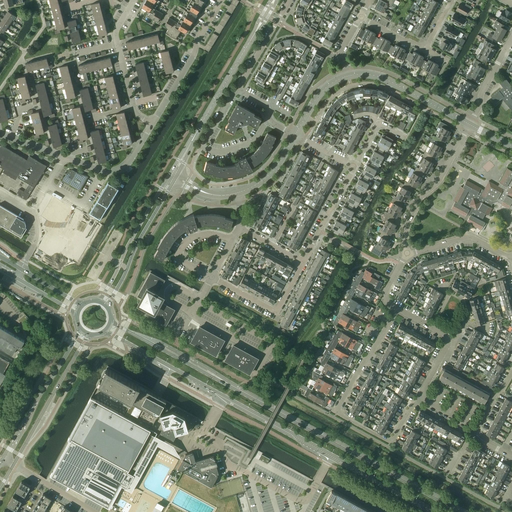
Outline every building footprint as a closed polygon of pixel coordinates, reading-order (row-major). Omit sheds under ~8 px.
[(155,9),(159,0),(146,0),(142,7),(150,12),(147,16),(158,22),(163,14),(155,9)] [(190,0),(186,8),(196,14),(204,1),(201,0),(190,0)] [(299,3),(307,8),(308,7),(309,7),(311,5),(312,4),(304,0),(300,0),(300,1),(300,2),(299,4),(299,3)] [(345,0),(342,5),(350,9),(353,4),(354,2),(350,0),(345,0)] [(378,0),(376,3),(386,9),(388,5),(391,7),(393,3),(387,0),(378,0)] [(296,11),(296,14),(304,14),(304,12),(304,10),(306,10),(307,8),(299,3),(297,7),(296,11)] [(375,12),(385,18),(388,14),(384,12),(386,9),(376,3),(374,8),(376,9),(375,12)] [(425,8),(433,12),(436,8),(428,3),(425,8)] [(456,10),(465,15),(468,9),(470,10),(471,7),(466,4),(464,7),(459,4),(456,10)] [(340,9),(348,14),(350,9),(342,5),(343,5),(340,9)] [(422,13),(430,17),(433,12),(425,8),(422,13)] [(338,14),(345,18),(348,14),(340,9),(338,14)] [(168,29),(166,33),(176,39),(181,31),(185,33),(195,16),(185,10),(177,22),(169,18),(164,26),(168,29)] [(499,17),(508,22),(511,16),(510,16),(511,13),(506,10),(504,13),(502,11),(499,17)] [(5,15),(12,20),(15,16),(8,11),(5,15)] [(420,18),(428,22),(430,17),(422,13),(420,18)] [(297,22),(298,25),(305,21),(304,19),(304,17),(305,17),(306,14),(304,14),(296,14),(296,18),(297,22)] [(335,19),(342,23),(345,18),(338,14),(335,19)] [(2,20),(9,24),(12,20),(5,15),(2,20)] [(450,22),(459,27),(461,24),(464,25),(467,21),(460,17),(459,20),(456,18),(453,16),(450,22)] [(417,22),(425,27),(428,22),(420,18),(417,22)] [(332,24),(340,28),(342,23),(335,19),(332,24)] [(0,22),(0,24),(6,28),(9,24),(2,20),(0,22)] [(303,31),(306,34),(310,27),(308,25),(307,24),(308,22),(307,20),(305,21),(298,25),(301,29),(303,31)] [(495,31),(503,36),(506,30),(502,28),(503,25),(496,21),(494,24),(495,24),(494,26),(497,28),(495,31)] [(415,27),(423,31),(425,27),(417,22),(415,27)] [(306,34),(311,36),(318,25),(317,24),(313,23),(310,27),(306,34)] [(330,28),(337,33),(340,28),(332,24),(330,28)] [(410,31),(420,36),(423,31),(415,27),(413,26),(410,31)] [(327,33),(335,37),(337,33),(330,28),(327,33)] [(362,39),(365,41),(370,31),(365,28),(363,32),(361,30),(358,36),(362,38),(362,39)] [(443,33),(453,39),(455,35),(458,37),(461,32),(454,29),(453,32),(450,30),(446,28),(443,33)] [(369,42),(373,44),(376,39),(373,37),(375,34),(370,31),(365,41),(368,43),(369,42)] [(494,38),(500,41),(503,36),(495,31),(493,35),(490,33),(489,35),(488,35),(486,38),(492,41),(494,38)] [(324,38),(332,42),(335,37),(327,33),(325,38),(324,37),(324,38)] [(377,48),(380,49),(385,39),(380,36),(378,40),(376,39),(373,44),(377,46),(377,48)] [(444,49),(449,51),(453,45),(448,42),(449,41),(442,37),(440,41),(443,43),(442,45),(441,44),(439,48),(444,50),(444,49)] [(322,43),(330,47),(332,42),(324,38),(322,43)] [(283,40),(279,42),(283,49),(284,51),(286,50),(285,48),(288,47),(290,47),(290,39),(286,40),(283,40)] [(294,40),(290,39),(290,47),(290,49),(292,49),(293,47),(295,48),(297,49),(301,42),(298,41),(294,40)] [(384,50),(388,52),(391,47),(388,45),(390,42),(385,39),(380,49),(383,51),(384,50)] [(481,49),(492,55),(495,50),(492,48),(494,45),(485,40),(483,43),(484,44),(481,49)] [(271,50),(280,55),(281,53),(279,52),(281,50),(283,49),(279,42),(276,44),(273,47),(271,50)] [(307,45),(301,42),(297,49),(296,51),(299,52),(298,54),(300,55),(301,56),(307,45)] [(392,56),(395,57),(400,47),(395,45),(393,48),(391,47),(388,52),(391,54),(392,56)] [(399,58),(403,61),(406,55),(403,53),(405,50),(400,47),(395,57),(397,59),(399,58)] [(476,58),(484,62),(486,59),(489,61),(492,55),(481,49),(478,55),(476,58)] [(268,55),(278,61),(279,61),(282,56),(280,55),(271,50),(272,51),(271,52),(270,52),(268,55)] [(316,50),(314,55),(322,59),(324,54),(316,50)] [(410,63),(413,64),(418,54),(413,52),(411,55),(409,54),(406,59),(410,61),(410,63)] [(417,65),(421,67),(424,62),(421,61),(423,57),(418,54),(413,64),(416,66),(417,65)] [(267,58),(266,60),(274,65),(275,63),(276,63),(278,61),(268,55),(266,58),(267,58)] [(314,55),(311,60),(319,64),(321,59),(322,60),(322,59),(314,55)] [(264,62),(262,65),(274,71),(276,66),(274,65),(266,60),(265,62),(264,62)] [(311,60),(309,65),(316,69),(319,64),(311,60)] [(425,71),(428,72),(433,62),(428,60),(426,63),(424,62),(421,67),(425,70),(425,71)] [(474,70),(481,75),(484,69),(479,66),(480,63),(475,60),(472,65),(476,67),(474,70)] [(432,74),(436,76),(439,70),(436,69),(438,65),(433,62),(428,72),(431,74),(432,74)] [(83,75),(84,81),(88,80),(86,72),(84,64),(78,65),(80,74),(84,73),(84,74),(83,75)] [(261,68),(260,70),(271,76),(274,71),(262,65),(261,68)] [(309,65),(306,69),(314,74),(314,73),(316,69),(309,65)] [(306,69),(304,74),(311,78),(314,74),(306,69)] [(472,77),(478,80),(481,75),(474,70),(470,69),(466,77),(471,80),(472,77)] [(258,72),(257,75),(267,81),(268,81),(271,76),(260,70),(259,72),(258,72)] [(304,74),(301,79),(309,83),(311,78),(304,74)] [(256,84),(263,89),(265,86),(262,84),(263,83),(264,83),(267,81),(257,75),(255,78),(256,78),(254,80),(258,82),(256,84)] [(509,108),(511,110),(511,109),(511,87),(504,77),(498,82),(503,88),(491,97),(496,103),(501,98),(509,108)] [(298,84),(306,88),(308,83),(309,83),(301,79),(298,84)] [(457,88),(468,94),(470,90),(472,91),(475,86),(465,80),(463,85),(460,84),(457,88)] [(81,95),(89,93),(88,88),(90,87),(89,84),(84,85),(85,88),(79,90),(81,95)] [(296,88),(303,92),(306,88),(298,84),(296,88)] [(293,93),(301,97),(303,92),(296,88),(293,93)] [(353,91),(355,97),(357,97),(360,96),(362,96),(362,88),(359,89),(360,89),(357,90),(355,90),(353,91)] [(455,99),(465,104),(468,99),(466,98),(468,94),(457,88),(455,93),(457,94),(455,99)] [(371,89),(370,96),(373,96),(375,97),(378,98),(380,90),(378,90),(377,90),(375,90),(373,89),(371,89)] [(380,90),(378,98),(380,98),(383,99),(385,101),(388,95),(386,94),(384,93),(382,92),(382,91),(380,90)] [(344,94),(348,100),(350,99),(352,98),(355,97),(353,91),(351,91),(349,92),(347,93),(346,93),(344,94)] [(290,98),(298,102),(299,102),(298,102),(301,97),(293,93),(291,97),(290,98)] [(337,99),(341,104),(343,103),(346,101),(348,100),(344,94),(342,95),(343,95),(341,96),(339,98),(337,99)] [(391,106),(395,99),(390,96),(385,105),(390,108),(391,106)] [(288,102),(296,107),(298,102),(290,98),(288,102)] [(332,103),(330,105),(336,110),(338,108),(339,106),(341,104),(337,99),(335,101),(334,102),(332,104),(332,103)] [(397,109),(401,101),(395,99),(391,106),(397,109)] [(402,112),(406,104),(401,101),(397,109),(402,112)] [(225,128),(233,133),(237,126),(250,123),(256,127),(261,119),(253,114),(254,113),(238,105),(237,104),(236,105),(228,120),(229,121),(225,128)] [(407,115),(411,107),(406,104),(402,112),(407,115)] [(327,111),(325,113),(331,116),(333,114),(333,113),(334,114),(337,111),(336,110),(330,105),(329,107),(328,109),(327,111)] [(412,121),(416,115),(415,114),(417,110),(411,107),(407,115),(411,117),(411,119),(411,120),(412,121)] [(321,120),(329,124),(330,125),(334,118),(331,116),(325,113),(322,118),(321,120)] [(359,119),(355,126),(364,131),(366,127),(366,126),(365,125),(366,122),(359,119)] [(318,127),(324,131),(326,126),(328,126),(329,126),(329,124),(321,120),(320,121),(321,122),(318,127)] [(440,129),(438,132),(449,138),(450,136),(449,135),(450,132),(449,131),(451,127),(441,122),(438,127),(440,129)] [(355,126),(352,131),(361,135),(363,131),(364,131),(355,126)] [(319,139),(321,140),(323,136),(323,135),(322,134),(324,131),(318,127),(315,133),(314,133),(313,134),(319,138),(319,139)] [(352,131),(350,136),(358,140),(361,135),(352,131)] [(434,136),(432,139),(440,143),(441,144),(443,141),(445,142),(446,139),(448,140),(449,138),(438,132),(436,137),(434,136)] [(212,173),(212,175),(216,176),(221,176),(225,177),(230,176),(234,176),(239,175),(243,174),(246,173),(249,172),(252,170),(253,170),(252,167),(255,165),(259,162),(262,159),(265,156),(268,153),(271,149),(273,146),(272,145),(276,137),(267,133),(263,141),(263,142),(262,144),(260,147),(257,149),(255,152),(252,154),(249,156),(246,158),(245,157),(243,158),(240,159),(238,160),(238,161),(235,162),(235,165),(232,166),(228,166),(224,166),(221,166),(217,165),(215,165),(215,164),(206,162),(204,171),(212,173)] [(380,141),(390,147),(391,147),(392,145),(392,144),(391,143),(392,140),(383,134),(380,139),(381,139),(380,141)] [(350,136),(347,140),(356,145),(358,140),(350,136)] [(432,143),(430,148),(441,153),(442,151),(440,150),(442,147),(438,145),(440,143),(432,139),(430,142),(432,143)] [(347,140),(345,145),(354,150),(353,150),(356,145),(347,140)] [(376,147),(385,153),(387,149),(388,150),(389,150),(389,149),(390,147),(380,141),(378,143),(376,147)] [(0,166),(9,172),(8,175),(11,176),(12,174),(29,184),(24,192),(19,189),(16,194),(26,200),(34,187),(46,166),(29,156),(27,160),(1,145),(1,146),(0,145),(0,166)] [(342,150),(350,155),(351,154),(354,150),(345,145),(342,150)] [(372,155),(383,161),(384,158),(384,157),(383,157),(385,154),(375,148),(373,153),(372,155)] [(425,151),(423,154),(431,158),(433,156),(436,158),(438,155),(439,156),(441,153),(430,148),(427,152),(425,151)] [(298,157),(307,162),(310,156),(302,152),(303,152),(302,152),(298,157)] [(419,162),(421,163),(432,169),(433,167),(431,166),(433,163),(431,162),(432,159),(431,158),(423,154),(419,162)] [(368,161),(378,166),(380,163),(380,164),(381,164),(382,163),(383,161),(372,155),(371,157),(370,157),(368,161)] [(296,163),(304,167),(307,162),(298,157),(296,161),(297,161),(296,163)] [(365,169),(375,175),(376,175),(375,175),(377,172),(376,171),(377,167),(367,162),(365,166),(366,167),(365,169)] [(292,168),(301,173),(304,167),(296,163),(295,164),(292,168)] [(416,167),(415,170),(423,174),(424,172),(427,173),(429,170),(431,171),(432,169),(421,163),(418,168),(416,167)] [(328,172),(335,176),(338,171),(331,167),(330,167),(327,172),(328,172)] [(290,174),(298,178),(301,173),(292,168),(290,172),(291,172),(290,174)] [(467,222),(481,230),(485,222),(481,220),(485,214),(488,215),(492,208),(490,207),(492,203),(492,201),(497,200),(498,202),(501,204),(501,205),(508,209),(509,206),(511,207),(511,171),(507,168),(499,183),(497,186),(489,181),(484,190),(466,180),(463,187),(461,186),(453,201),(455,202),(451,209),(465,216),(467,214),(470,216),(467,222)] [(62,180),(80,191),(88,176),(69,169),(62,180)] [(360,175),(370,180),(372,177),(373,177),(374,177),(375,175),(365,169),(363,171),(363,170),(360,175)] [(413,173),(410,178),(421,184),(422,181),(420,180),(422,177),(421,177),(423,174),(415,170),(412,169),(411,172),(413,173)] [(325,177),(333,181),(335,176),(328,172),(325,177)] [(286,178),(295,183),(298,178),(290,174),(289,175),(286,178)] [(358,181),(357,183),(368,188),(369,186),(369,185),(368,184),(370,181),(360,176),(358,180),(358,181)] [(319,180),(330,186),(333,181),(325,177),(324,180),(320,178),(319,180)] [(284,184),(292,189),(295,183),(286,178),(284,182),(285,183),(284,184)] [(405,181),(404,184),(409,187),(411,189),(413,186),(416,188),(418,185),(420,186),(421,184),(410,178),(407,183),(405,181)] [(318,185),(327,190),(330,186),(319,180),(318,181),(320,182),(318,185)] [(99,220),(100,220),(119,188),(118,188),(108,182),(89,214),(90,214),(100,220),(99,220)] [(353,189),(363,194),(365,191),(366,191),(367,191),(368,189),(368,188),(357,183),(356,185),(355,184),(353,189)] [(401,187),(399,192),(409,198),(411,196),(409,195),(411,192),(407,190),(409,187),(404,184),(401,183),(399,186),(401,187)] [(280,189),(289,194),(292,189),(284,184),(284,186),(283,186),(280,189)] [(314,189),(325,195),(327,190),(318,185),(316,188),(315,187),(314,189)] [(286,200),(289,194),(280,189),(279,193),(279,194),(278,196),(279,196),(286,200)] [(313,195),(322,200),(325,195),(314,189),(313,191),(314,192),(313,195)] [(351,194),(349,196),(360,202),(362,200),(362,199),(361,199),(361,198),(362,195),(352,190),(350,194),(351,194)] [(394,196),(392,199),(401,203),(403,201),(405,202),(406,199),(408,200),(409,198),(399,192),(396,197),(394,196)] [(267,199),(276,204),(279,198),(271,194),(271,193),(271,194),(270,193),(267,199)] [(309,199),(320,205),(322,200),(313,195),(311,198),(310,197),(309,199)] [(345,203),(355,208),(357,205),(358,205),(359,205),(360,202),(361,203),(360,202),(349,196),(348,198),(345,203)] [(49,231),(39,248),(56,259),(67,241),(58,236),(67,222),(64,220),(70,209),(53,198),(42,216),(51,221),(46,230),(49,231)] [(265,205),(273,209),(276,204),(267,199),(265,203),(266,203),(265,205)] [(307,204),(317,209),(320,205),(309,199),(308,200),(309,201),(307,204)] [(393,203),(390,208),(401,214),(402,211),(400,210),(402,207),(401,207),(402,204),(401,203),(392,199),(391,202),(393,203)] [(343,208),(342,210),(353,216),(354,214),(354,213),(354,212),(353,212),(355,209),(345,204),(342,208),(343,208)] [(0,224),(21,237),(26,228),(25,227),(26,225),(25,221),(23,220),(23,219),(0,205),(0,224)] [(261,209),(270,214),(273,209),(265,205),(264,206),(263,206),(261,209)] [(302,210),(313,216),(316,211),(309,207),(307,211),(303,209),(302,210)] [(384,214),(386,216),(393,219),(394,217),(396,218),(398,215),(400,216),(401,214),(390,208),(387,213),(385,211),(384,214)] [(259,215),(267,220),(270,214),(261,209),(259,213),(260,214),(259,215)] [(303,217),(311,221),(313,216),(302,210),(301,212),(303,213),(301,216),(303,217)] [(338,216),(348,222),(349,219),(350,219),(351,219),(353,216),(353,217),(353,216),(342,210),(341,212),(340,212),(338,216)] [(84,221),(64,255),(78,263),(101,225),(79,212),(76,217),(81,219),(84,221)] [(154,255),(162,260),(167,252),(171,244),(173,241),(176,238),(179,235),(181,232),(185,230),(186,232),(190,230),(190,231),(193,230),(195,229),(198,228),(197,226),(201,225),(205,225),(209,225),(213,225),(217,225),(218,225),(220,226),(221,226),(221,227),(230,229),(233,220),(225,218),(225,216),(221,215),(216,214),(212,214),(207,214),(202,215),(197,216),(194,216),(194,214),(190,215),(187,216),(184,218),(181,220),(178,222),(175,224),(171,227),(167,231),(164,235),(162,239),(157,247),(158,248),(154,255)] [(255,220),(264,225),(267,220),(259,215),(258,217),(257,217),(255,220)] [(386,222),(384,225),(395,231),(396,229),(394,228),(396,225),(393,223),(394,220),(393,219),(386,216),(384,221),(386,222)] [(297,220),(308,226),(311,221),(303,217),(302,220),(298,218),(297,220)] [(335,222),(334,224),(346,230),(345,230),(347,228),(346,227),(346,226),(345,226),(347,223),(337,217),(335,222)] [(261,231),(264,225),(255,220),(252,226),(253,226),(253,227),(261,231)] [(298,227),(306,231),(308,226),(297,220),(296,221),(300,223),(298,227)] [(330,230),(340,236),(342,233),(343,233),(344,232),(345,230),(346,230),(334,224),(333,226),(330,230)] [(378,232),(380,233),(387,237),(388,234),(390,235),(392,232),(394,233),(395,231),(384,225),(382,228),(380,227),(378,232)] [(292,229),(303,235),(306,231),(298,227),(297,230),(293,228),(292,229)] [(293,236),(300,240),(303,235),(292,229),(291,231),(293,232),(291,235),(293,236)] [(378,242),(389,248),(390,246),(388,245),(390,242),(387,240),(388,237),(387,237),(380,233),(379,236),(381,237),(378,242)] [(290,241),(298,245),(300,240),(293,236),(291,241),(290,241)] [(241,237),(239,242),(246,247),(249,242),(241,237)] [(295,250),(298,245),(290,241),(291,241),(289,240),(287,245),(288,246),(295,250)] [(239,242),(236,247),(244,251),(246,247),(239,242)] [(370,251),(379,256),(382,251),(384,252),(386,249),(388,250),(389,248),(378,242),(377,245),(374,243),(373,245),(373,246),(370,251)] [(236,247),(233,252),(241,256),(244,251),(236,247)] [(255,256),(260,259),(264,251),(259,248),(255,256)] [(316,258),(325,263),(327,259),(326,259),(329,253),(322,249),(320,253),(319,253),(316,258)] [(455,251),(458,261),(463,260),(466,260),(467,251),(461,251),(457,252),(457,250),(455,251)] [(260,259),(264,262),(269,254),(264,251),(260,259)] [(467,251),(466,260),(469,259),(474,262),(479,252),(478,251),(477,253),(474,251),(467,251)] [(233,252),(231,256),(239,261),(241,256),(233,252)] [(479,252),(474,262),(479,264),(483,256),(480,255),(481,253),(479,252)] [(445,254),(449,267),(454,265),(453,263),(451,254),(448,255),(447,253),(445,254)] [(264,262),(269,264),(273,256),(269,254),(264,262)] [(441,257),(443,266),(444,268),(449,267),(445,254),(443,254),(444,256),(441,257)] [(231,256),(228,261),(236,265),(239,261),(231,256)] [(269,264),(274,267),(278,259),(273,256),(269,264)] [(483,256),(479,264),(483,267),(488,257),(487,256),(486,258),(483,256)] [(488,257),(483,267),(488,269),(492,261),(489,260),(490,258),(488,257)] [(312,262),(320,266),(323,268),(325,263),(316,258),(314,261),(313,260),(312,262)] [(274,267),(279,269),(283,262),(278,259),(274,267)] [(426,260),(429,270),(429,272),(434,271),(434,268),(431,260),(428,261),(427,259),(426,260)] [(416,266),(421,273),(423,271),(429,270),(426,260),(424,260),(424,262),(421,263),(416,266)] [(226,266),(233,270),(236,271),(238,267),(236,265),(228,261),(226,266)] [(492,261),(488,269),(492,272),(497,262),(495,261),(495,263),(492,261)] [(279,269),(283,272),(288,264),(283,262),(279,269)] [(311,267),(318,271),(320,266),(312,262),(311,263),(312,264),(311,267)] [(497,262),(492,272),(497,274),(498,278),(504,277),(501,267),(501,266),(498,265),(499,263),(497,262)] [(282,274),(288,277),(289,275),(288,275),(293,267),(288,264),(283,272),(282,274)] [(223,271),(231,275),(233,270),(226,266),(223,271)] [(406,274),(416,279),(418,275),(421,273),(416,266),(410,270),(409,273),(407,272),(406,274)] [(307,271),(315,276),(318,271),(311,267),(309,270),(308,270),(307,271)] [(357,276),(355,278),(361,281),(363,278),(369,281),(372,277),(370,276),(371,275),(372,275),(373,275),(373,274),(365,270),(364,272),(361,271),(358,276),(357,275),(357,276)] [(220,276),(228,280),(231,275),(223,271),(220,276)] [(306,277),(312,280),(315,276),(307,271),(306,273),(307,273),(306,277)] [(150,272),(137,296),(142,299),(139,304),(144,306),(141,311),(166,324),(174,310),(159,302),(162,297),(157,294),(165,280),(150,272)] [(405,279),(413,284),(416,279),(406,274),(405,276),(407,277),(405,279)] [(372,277),(369,281),(376,285),(374,288),(378,290),(382,282),(373,278),(374,277),(374,276),(373,275),(372,275),(371,275),(370,276),(372,277)] [(240,284),(245,287),(249,279),(244,276),(240,284)] [(302,281),(312,286),(315,282),(312,280),(306,277),(304,280),(303,279),(302,281)] [(356,281),(353,286),(363,292),(366,288),(364,287),(359,284),(361,281),(355,278),(354,280),(355,281),(356,281)] [(494,281),(495,287),(508,283),(508,281),(506,281),(505,278),(494,281)] [(245,287),(249,289),(254,281),(249,279),(245,287)] [(401,283),(411,288),(413,284),(405,279),(404,282),(402,281),(401,283)] [(450,288),(455,291),(460,283),(455,280),(450,288)] [(249,289),(254,292),(258,284),(254,281),(249,289)] [(300,286),(310,291),(312,286),(302,281),(301,282),(302,283),(300,286)] [(400,288),(408,293),(411,288),(401,283),(400,285),(402,286),(400,288)] [(455,291),(460,293),(464,285),(460,283),(455,291)] [(460,293),(464,296),(470,285),(465,283),(464,285),(460,293)] [(495,287),(497,291),(508,288),(507,285),(509,285),(508,283),(495,287)] [(254,292),(259,295),(263,287),(258,284),(254,292)] [(366,288),(363,292),(375,298),(377,294),(367,288),(368,287),(368,286),(366,285),(365,286),(364,287),(366,288)] [(464,296),(469,298),(474,288),(470,285),(464,296)] [(297,290),(307,296),(310,291),(300,286),(299,289),(297,288),(297,290)] [(348,291),(347,293),(353,296),(354,292),(359,295),(360,295),(361,296),(363,292),(353,286),(352,288),(348,291)] [(259,295),(264,297),(268,289),(263,287),(259,295)] [(396,292),(406,297),(408,293),(400,288),(399,291),(397,290),(396,292)] [(432,294),(440,299),(443,294),(433,288),(430,293),(432,294)] [(498,296),(501,296),(511,293),(511,291),(509,291),(508,288),(497,291),(498,296)] [(264,297),(268,300),(273,292),(268,289),(264,297)] [(295,296),(305,301),(307,296),(297,290),(296,292),(297,292),(295,296)] [(268,300),(273,302),(278,295),(273,292),(268,300)] [(360,295),(359,295),(359,296),(359,297),(361,298),(362,298),(363,297),(372,302),(375,298),(363,292),(361,296),(360,295)] [(395,298),(403,302),(406,297),(396,292),(395,294),(397,295),(395,298)] [(347,298),(345,301),(355,307),(358,302),(351,299),(353,296),(347,293),(346,295),(347,298)] [(430,299),(438,303),(440,299),(432,294),(430,299)] [(291,300),(302,305),(305,301),(295,296),(294,299),(292,298),(291,300)] [(427,303),(435,308),(438,303),(430,299),(427,303)] [(290,305),(297,309),(299,310),(302,305),(291,300),(290,301),(292,302),(290,305)] [(339,307),(345,310),(346,307),(351,310),(353,311),(355,307),(345,301),(342,306),(341,305),(340,305),(339,307)] [(358,302),(355,307),(367,313),(370,308),(369,307),(367,306),(366,306),(366,307),(358,302)] [(425,308),(433,312),(435,308),(427,303),(425,308)] [(286,309),(294,313),(297,309),(290,305),(288,308),(287,307),(286,309)] [(337,316),(347,322),(350,317),(343,314),(345,310),(339,307),(338,310),(339,311),(337,316)] [(351,310),(351,311),(351,312),(353,313),(354,313),(354,312),(364,317),(367,313),(355,307),(353,311),(351,310)] [(422,312),(430,317),(433,312),(425,308),(422,312)] [(285,314),(294,320),(297,315),(294,313),(286,309),(285,311),(287,311),(285,314)] [(281,319),(292,324),(294,320),(285,314),(283,318),(282,317),(281,319)] [(345,326),(347,322),(337,316),(334,321),(333,320),(332,320),(331,322),(331,323),(336,326),(338,322),(343,325),(345,326)] [(347,322),(358,328),(361,322),(359,320),(358,321),(358,322),(350,317),(347,322)] [(286,328),(289,329),(292,324),(281,319),(280,320),(281,321),(280,324),(283,326),(282,327),(286,329),(286,328)] [(346,327),(356,332),(358,328),(347,322),(345,326),(343,325),(343,326),(343,327),(345,328),(346,328),(346,327)] [(400,335),(404,326),(400,324),(395,332),(400,335)] [(0,384),(6,375),(3,373),(9,363),(0,357),(0,346),(12,354),(17,347),(20,349),(25,341),(0,326),(0,384)] [(403,339),(404,337),(409,329),(404,326),(400,335),(399,336),(403,339)] [(191,342),(216,355),(224,340),(199,327),(191,342)] [(404,337),(409,339),(413,331),(409,329),(404,337)] [(471,334),(479,338),(482,339),(484,335),(474,329),(471,334)] [(338,330),(336,335),(347,341),(349,337),(351,338),(352,337),(351,336),(349,335),(348,336),(338,330)] [(409,339),(413,342),(418,334),(413,331),(409,339)] [(332,339),(331,342),(336,345),(338,342),(343,344),(345,345),(347,341),(336,335),(334,334),(332,339)] [(413,342),(418,344),(422,336),(418,334),(413,342)] [(469,338),(477,343),(479,338),(471,334),(469,338)] [(418,344),(422,347),(427,339),(422,336),(418,344)] [(349,337),(347,341),(358,347),(361,342),(361,341),(359,340),(358,340),(358,341),(351,338),(349,337)] [(466,343),(475,347),(477,343),(469,338),(466,343)] [(422,347),(427,349),(431,341),(427,339),(422,347)] [(345,345),(343,344),(343,345),(343,346),(345,347),(346,347),(346,346),(352,349),(351,351),(355,353),(358,347),(347,341),(345,345)] [(427,349),(431,352),(436,344),(431,341),(427,349)] [(511,345),(505,341),(502,346),(511,351),(511,350),(511,348),(511,346),(511,345)] [(329,344),(326,349),(339,356),(341,352),(335,348),(336,345),(331,342),(330,344),(329,344)] [(387,347),(396,352),(398,347),(390,343),(387,347)] [(464,347),(472,352),(475,347),(466,343),(464,347)] [(497,349),(500,350),(508,354),(509,352),(511,352),(511,351),(502,346),(500,344),(497,349)] [(225,360),(249,373),(257,359),(233,345),(225,360)] [(385,352),(393,356),(396,352),(387,347),(385,352)] [(462,352),(470,356),(472,352),(464,347),(462,352)] [(324,354),(323,357),(328,360),(330,357),(335,359),(337,360),(339,356),(326,349),(324,354)] [(500,350),(498,354),(507,360),(508,358),(506,357),(508,354),(500,350)] [(341,352),(339,356),(350,362),(353,357),(353,356),(351,355),(350,355),(350,356),(341,352)] [(383,356),(391,361),(393,356),(385,352),(383,356)] [(459,356),(467,360),(470,356),(462,352),(459,356)] [(495,359),(503,364),(504,361),(506,361),(507,360),(498,354),(495,359)] [(335,359),(335,360),(335,361),(337,362),(338,362),(338,361),(348,366),(350,362),(339,356),(337,360),(335,359)] [(380,361),(390,366),(393,362),(391,361),(383,356),(380,361)] [(457,361),(465,365),(467,360),(459,356),(457,361)] [(323,360),(320,365),(331,371),(333,366),(327,363),(328,360),(323,357),(322,359),(322,360),(323,360)] [(414,362),(423,366),(425,362),(417,357),(414,362)] [(378,365),(388,371),(390,366),(380,361),(378,365)] [(454,365),(462,370),(465,365),(457,361),(454,365)] [(412,367),(420,371),(423,366),(414,362),(412,367)] [(496,363),(493,368),(503,373),(503,371),(502,370),(504,367),(496,363)] [(315,367),(313,371),(320,375),(322,371),(327,374),(329,375),(331,371),(320,365),(318,369),(315,367)] [(375,370),(383,374),(386,370),(378,365),(375,370)] [(333,366),(331,371),(342,377),(345,372),(345,371),(343,370),(342,370),(341,371),(333,366)] [(488,371),(491,372),(499,377),(500,374),(502,375),(503,373),(493,368),(490,366),(488,371)] [(410,371),(418,375),(420,371),(412,367),(410,371)] [(439,378),(484,403),(490,393),(445,369),(442,367),(440,371),(442,373),(439,378)] [(106,368),(98,383),(161,417),(164,427),(162,427),(161,429),(162,430),(162,431),(159,435),(171,441),(173,437),(174,437),(175,437),(175,436),(176,436),(175,435),(176,433),(188,430),(195,417),(156,395),(106,368)] [(372,370),(369,375),(379,381),(382,376),(372,370)] [(313,379),(312,380),(323,386),(325,381),(318,378),(320,375),(313,371),(313,379)] [(327,374),(326,375),(327,376),(329,377),(330,377),(330,376),(340,381),(342,377),(331,371),(329,375),(327,374)] [(407,375),(415,380),(418,375),(410,371),(407,375)] [(491,372),(488,377),(498,382),(499,380),(497,379),(499,377),(491,372)] [(405,380),(413,384),(415,380),(407,375),(405,374),(402,379),(405,380)] [(369,375),(367,379),(377,385),(379,381),(369,375)] [(486,385),(489,387),(491,388),(493,385),(494,386),(495,383),(497,384),(498,382),(488,377),(486,381),(483,380),(482,383),(483,383),(486,385)] [(364,384),(372,388),(374,390),(377,385),(367,379),(364,384)] [(307,387),(312,390),(314,386),(319,389),(320,390),(323,386),(312,380),(310,385),(309,384),(308,384),(307,387)] [(402,384),(410,389),(413,384),(405,380),(402,384)] [(325,381),(323,386),(334,392),(337,387),(337,386),(335,385),(334,385),(333,386),(325,381)] [(304,395),(314,401),(317,396),(310,393),(312,390),(307,387),(301,384),(299,387),(306,391),(304,395)] [(362,388),(370,393),(372,388),(364,384),(362,388)] [(400,389),(408,393),(410,389),(402,384),(400,389)] [(319,389),(318,390),(319,391),(320,392),(321,392),(322,391),(332,396),(334,392),(323,386),(320,390),(319,389)] [(359,393),(367,397),(370,393),(362,388),(359,393)] [(397,394),(405,398),(408,393),(400,389),(397,394)] [(357,397),(365,402),(367,397),(359,393),(357,397)] [(391,399),(399,403),(402,398),(394,394),(391,399)] [(322,407),(324,408),(329,399),(325,397),(324,400),(317,396),(314,401),(322,405),(321,406),(322,407)] [(52,472),(50,476),(109,508),(121,486),(131,491),(138,480),(133,477),(155,437),(150,434),(150,433),(149,432),(150,430),(91,397),(68,439),(70,441),(53,473),(52,472)] [(354,402),(362,406),(365,402),(357,397),(354,402)] [(503,403),(511,407),(511,405),(511,401),(506,398),(503,403)] [(389,403),(397,407),(399,403),(391,399),(389,403)] [(158,416),(132,401),(124,415),(150,429),(152,426),(158,416)] [(352,406),(360,411),(362,406),(354,402),(352,406)] [(386,407),(394,412),(397,407),(389,403),(386,407)] [(501,407),(509,412),(511,407),(503,403),(501,407)] [(349,411),(357,415),(360,411),(352,406),(349,411)] [(384,412),(392,416),(394,412),(386,407),(384,412)] [(498,412),(506,416),(509,412),(501,407),(498,412)] [(415,419),(420,422),(425,414),(420,411),(415,419)] [(381,416),(389,421),(392,416),(384,412),(381,416)] [(496,416),(504,421),(506,416),(498,412),(496,416)] [(420,422),(425,424),(429,416),(425,414),(420,422)] [(379,421),(387,425),(389,421),(381,416),(379,421)] [(425,424),(429,427),(434,418),(429,416),(425,424)] [(493,421),(501,425),(504,421),(496,416),(493,421)] [(429,427),(434,429),(438,421),(434,418),(429,427)] [(376,425),(385,430),(387,425),(379,421),(376,425)] [(434,429),(438,431),(442,423),(438,421),(434,429)] [(491,425),(499,430),(501,425),(493,421),(491,425)] [(438,431),(443,434),(447,426),(442,423),(438,431)] [(374,430),(382,435),(385,430),(376,425),(374,430)] [(488,430),(497,434),(499,430),(491,425),(488,430)] [(443,434),(447,436),(451,428),(447,426),(443,434)] [(447,436),(451,439),(456,431),(451,428),(447,436)] [(409,435),(417,439),(420,435),(412,430),(409,435)] [(486,434),(494,439),(497,434),(488,430),(486,434)] [(451,439),(456,441),(460,433),(456,431),(451,439)] [(456,441),(461,444),(465,436),(460,433),(456,441)] [(407,440),(415,444),(417,439),(409,435),(407,440)] [(404,444),(412,448),(414,450),(417,445),(415,444),(407,440),(404,444)] [(402,449),(410,453),(412,448),(404,444),(402,449)] [(436,450),(444,454),(447,450),(439,445),(436,450)] [(475,448),(472,452),(483,458),(486,453),(483,452),(475,448)] [(434,454),(442,459),(444,454),(436,450),(434,454)] [(185,454),(178,468),(185,472),(185,473),(211,487),(218,476),(217,475),(217,474),(218,473),(218,474),(219,474),(213,455),(213,456),(196,461),(196,460),(196,461),(194,461),(192,453),(192,452),(185,454)] [(470,457),(478,461),(481,463),(483,458),(472,452),(470,457)] [(270,458),(262,454),(259,460),(261,461),(267,464),(270,458)] [(431,459),(439,463),(442,459),(434,454),(431,459)] [(468,461),(476,466),(478,461),(470,457),(468,461)] [(429,463),(437,468),(439,463),(431,459),(429,463)] [(465,466),(473,470),(476,466),(468,461),(465,466)] [(500,467),(508,471),(510,467),(502,462),(500,467)] [(463,470),(471,475),(473,470),(465,466),(463,470)] [(497,472),(505,476),(508,471),(500,467),(497,472)] [(460,475),(468,479),(471,475),(463,470),(460,475)] [(495,476),(503,480),(505,476),(497,472),(495,476)] [(458,479),(466,484),(468,479),(460,475),(458,479)] [(492,480),(500,485),(503,480),(495,476),(492,480)] [(490,485),(498,489),(500,485),(492,480),(490,485)] [(19,486),(27,491),(30,486),(21,481),(19,486)] [(487,489),(495,494),(498,489),(490,485),(487,483),(485,488),(487,489)] [(16,491),(24,496),(27,491),(19,486),(16,491)] [(485,494),(493,499),(495,494),(487,489),(485,494)] [(331,490),(326,500),(331,502),(336,493),(331,490)] [(336,493),(331,502),(336,505),(341,496),(336,493)] [(43,494),(40,499),(49,504),(51,499),(43,494)] [(10,500),(19,506),(22,501),(13,495),(10,500)] [(341,496),(336,505),(341,508),(346,498),(341,496)] [(346,498),(341,508),(345,510),(350,501),(346,498)] [(40,499),(37,503),(46,508),(49,504),(40,499)] [(7,505),(16,510),(19,506),(10,500),(7,505)] [(350,501),(345,510),(348,511),(350,511),(355,503),(350,501)] [(37,503),(34,508),(41,511),(43,511),(46,508),(37,503)] [(158,503),(154,511),(160,511),(164,506),(158,503)] [(355,503),(350,511),(356,511),(360,506),(355,503)]
